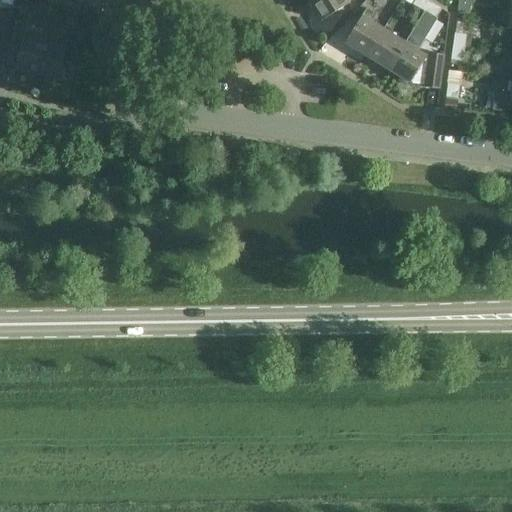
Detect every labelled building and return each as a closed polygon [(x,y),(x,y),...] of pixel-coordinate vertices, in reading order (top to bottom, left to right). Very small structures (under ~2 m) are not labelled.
[(349,4),(346,0),(308,0),(322,21),(349,4)] [(415,0),(413,5),(424,12),(430,2),(426,0),(415,0)] [(469,12),(470,0),(459,0),(458,10),(469,12)] [(441,9),(430,2),(424,12),(435,19),(441,9)] [(412,6),(407,15),(417,22),(423,12),(412,6)] [(345,44),(366,57),(383,29),(372,22),(376,15),(366,9),(362,16),(345,44)] [(424,12),(411,33),(422,40),(435,19),(424,12)] [(0,46),(1,46),(8,15),(0,13),(0,46)] [(15,23),(10,46),(21,49),(17,69),(58,79),(65,50),(24,40),(28,26),(15,23)] [(405,43),(383,29),(366,57),(388,70),(405,43)] [(467,35),(455,34),(453,47),(465,49),(467,35)] [(429,54),(429,57),(405,43),(388,70),(410,84),(410,83),(425,85),(425,88),(439,90),(443,55),(429,54)] [(465,49),(453,47),(451,60),(463,62),(465,49)] [(459,86),(448,84),(446,97),(458,99),(459,86)] [(479,88),(478,100),(494,102),(495,90),(479,88)] [(446,99),(444,110),(455,112),(457,101),(446,99)]
